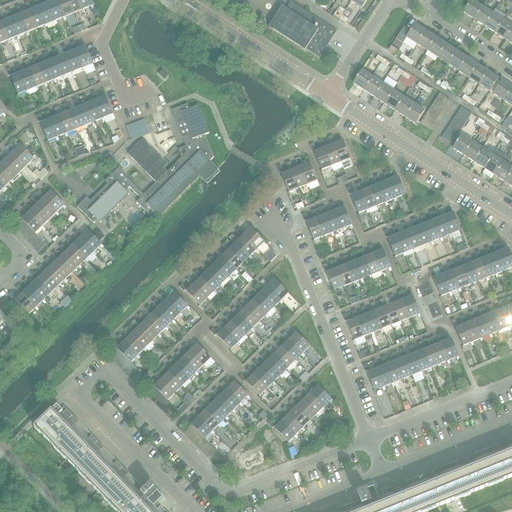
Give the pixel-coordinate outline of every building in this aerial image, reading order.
[(58,0),(53,0),(48,2),(55,20),(65,16),(58,0)] [(68,0),(58,0),(65,16),(74,12),(68,0)] [(79,0),(68,0),(74,12),(83,9),(79,0)] [(90,0),(79,0),(83,9),(93,5),(90,0)] [(351,0),(351,1),(361,8),(366,0),(351,0)] [(470,0),(463,12),(474,19),(482,6),(472,0),(470,0)] [(328,45),(337,31),(291,1),(286,8),(282,5),(268,27),(304,51),(305,49),(319,58),(328,45)] [(48,2),(39,6),(46,24),(55,20),(48,2)] [(39,6),(30,10),(37,28),(46,24),(39,6)] [(482,6),(474,19),(484,26),(492,13),(482,6)] [(30,10),(20,13),(28,31),(37,28),(30,10)] [(20,13),(11,17),(18,35),(28,31),(20,13)] [(492,13),(484,26),(494,32),(502,20),(492,13)] [(11,17),(2,21),(9,39),(18,35),(11,17)] [(511,25),(502,20),(494,32),(504,39),(511,27),(511,25)] [(2,21),(0,21),(0,42),(9,39),(2,21)] [(417,44),(426,31),(415,24),(411,30),(404,26),(396,38),(403,43),(407,37),(417,44)] [(426,31),(417,44),(427,51),(436,37),(426,31)] [(436,37),(427,51),(438,57),(446,44),(436,37)] [(446,44),(438,57),(448,64),(457,51),(446,44)] [(85,46),(75,50),(83,68),(92,64),(85,46)] [(395,54),(397,50),(391,46),(388,50),(395,54)] [(75,50),(66,54),(74,72),(83,68),(75,50)] [(457,51),(448,64),(458,71),(467,57),(457,51)] [(66,54),(57,57),(64,75),(74,72),(66,54)] [(57,57),(48,61),(55,79),(64,75),(57,57)] [(467,57),(458,71),(469,78),(477,64),(467,57)] [(48,61),(39,65),(46,83),(55,79),(48,61)] [(477,64),(469,78),(479,84),(488,71),(477,64)] [(39,65),(29,69),(37,87),(46,83),(39,65)] [(29,69),(20,72),(28,90),(37,87),(29,69)] [(353,83),(363,90),(372,76),(362,69),(353,83)] [(164,80),(168,76),(163,70),(159,74),(164,80)] [(488,71),(479,84),(490,91),(498,78),(488,71)] [(28,90),(20,72),(11,76),(18,94),(28,90)] [(372,76),(363,90),(374,97),(383,83),(372,76)] [(493,93),(503,100),(511,87),(511,86),(501,80),(493,93)] [(383,83),(374,97),(384,103),(393,90),(383,83)] [(511,87),(503,100),(511,106),(511,87)] [(393,90),(384,103),(394,110),(403,97),(393,90)] [(439,93),(436,98),(446,104),(449,99),(439,93)] [(105,96),(96,100),(103,118),(113,114),(105,96)] [(403,97),(394,110),(405,117),(414,103),(403,97)] [(436,98),(433,103),(443,109),(446,104),(436,98)] [(96,100),(87,104),(94,121),(103,118),(96,100)] [(158,217),(199,176),(204,182),(217,168),(209,160),(213,156),(204,134),(208,132),(197,105),(189,108),(187,103),(171,109),(176,121),(181,135),(187,150),(176,161),(166,171),(155,182),(145,192),(143,194),(141,197),(136,202),(142,208),(146,204),(155,214),(158,217)] [(414,103),(405,117),(416,124),(424,110),(414,103)] [(433,103),(430,108),(440,114),(443,109),(433,103)] [(87,104),(77,107),(85,125),(94,121),(87,104)] [(77,107),(68,111),(75,129),(85,125),(77,107)] [(461,107),(458,112),(468,119),(471,113),(461,107)] [(430,108),(426,113),(436,119),(440,114),(430,108)] [(68,111),(59,115),(66,133),(75,129),(68,111)] [(458,112),(455,117),(465,124),(468,119),(458,112)] [(426,113),(423,118),(433,124),(436,119),(426,113)] [(59,115),(50,119),(57,137),(66,133),(59,115)] [(455,117),(451,122),(461,129),(465,124),(455,117)] [(433,124),(423,118),(420,123),(430,129),(433,124)] [(57,137),(50,119),(40,123),(47,141),(57,137)] [(150,133),(144,119),(125,126),(131,140),(150,133)] [(451,122),(448,127),(458,134),(461,129),(451,122)] [(448,127),(445,132),(455,139),(458,134),(448,127)] [(455,139),(445,132),(441,137),(452,144),(455,139)] [(452,148),(463,155),(472,141),(461,134),(452,148)] [(163,168),(167,164),(142,139),(127,154),(155,182),(166,171),(163,168)] [(353,165),(342,140),(333,144),(340,161),(343,169),(353,165)] [(472,141),(463,155),(473,161),(482,148),(472,141)] [(333,144),(324,147),(331,165),(340,161),(333,144)] [(21,145),(14,152),(27,166),(34,159),(21,145)] [(331,165),(324,147),(314,151),(321,169),(331,165)] [(482,148),(473,161),(484,168),(493,155),(482,148)] [(494,175),(503,162),(506,157),(496,150),(493,155),(484,168),(494,175)] [(14,152),(6,159),(20,173),(27,166),(14,152)] [(6,159),(0,164),(0,166),(12,180),(20,173),(6,159)] [(310,162),(300,166),(308,184),(317,180),(310,162)] [(511,167),(503,162),(494,175),(505,182),(511,170),(511,167)] [(0,166),(0,182),(5,187),(12,180),(0,166)] [(300,166),(291,170),(298,188),(308,184),(300,166)] [(143,194),(122,172),(123,170),(120,167),(115,172),(112,174),(105,181),(107,183),(90,200),(87,203),(83,200),(78,205),(77,206),(93,222),(97,218),(100,222),(129,193),(126,190),(130,186),(141,197),(143,194)] [(298,188),(291,170),(282,174),(289,191),(298,188)] [(398,176),(389,180),(396,198),(406,194),(398,176)] [(389,180),(379,184),(387,202),(396,198),(389,180)] [(379,184),(370,187),(377,205),(387,202),(379,184)] [(370,187),(361,191),(368,209),(377,205),(370,187)] [(51,191),(43,198),(57,212),(64,205),(51,191)] [(368,209),(361,191),(351,195),(359,213),(368,209)] [(43,198),(36,205),(50,219),(57,212),(43,198)] [(5,202),(0,206),(0,213),(1,214),(9,206),(5,202)] [(155,214),(146,204),(142,208),(152,217),(155,214)] [(36,205),(29,212),(43,226),(50,219),(36,205)] [(344,206),(335,210),(342,228),(352,224),(344,206)] [(335,210),(325,214),(333,232),(342,228),(335,210)] [(34,232),(35,233),(43,226),(29,212),(21,219),(22,220),(26,224),(30,228),(34,232)] [(454,212),(444,215),(451,233),(453,238),(460,235),(459,231),(461,230),(454,212)] [(325,214),(316,218),(323,236),(333,232),(325,214)] [(444,215),(435,219),(442,237),(451,233),(444,215)] [(323,236),(316,218),(307,222),(314,240),(323,236)] [(435,219),(426,223),(433,241),(442,237),(435,219)] [(14,228),(18,232),(26,224),(22,220),(14,228)] [(426,223),(416,227),(424,245),(433,241),(426,223)] [(26,224),(18,232),(22,236),(30,228),(26,224)] [(251,227),(243,235),(257,248),(264,241),(251,227)] [(416,227),(407,230),(414,248),(424,245),(416,227)] [(30,228),(22,236),(26,240),(34,232),(30,228)] [(88,230),(81,237),(94,251),(102,244),(88,230)] [(407,230),(398,234),(405,252),(414,248),(407,230)] [(34,232),(26,240),(30,245),(38,236),(35,233),(34,232)] [(405,252),(398,234),(388,238),(392,248),(395,256),(405,252)] [(243,235),(236,242),(250,256),(257,248),(243,235)] [(38,236),(30,245),(34,249),(42,241),(38,236)] [(81,237),(74,244),(87,258),(94,251),(81,237)] [(42,241),(34,249),(38,253),(43,248),(46,245),(42,241)] [(236,242),(229,249),(243,263),(250,256),(236,242)] [(466,243),(456,246),(459,252),(468,248),(466,243)] [(74,244),(66,251),(80,265),(87,258),(74,244)] [(511,256),(508,248),(499,252),(506,269),(511,266),(511,256)] [(229,249),(222,256),(236,270),(243,263),(229,249)] [(383,249),(373,253),(381,271),(390,267),(383,249)] [(277,255),(272,250),(265,257),(270,262),(277,255)] [(66,251),(59,258),(72,272),(80,265),(66,251)] [(499,252),(490,255),(497,273),(506,269),(499,252)] [(381,271),(373,253),(364,257),(372,275),(381,271)] [(490,255),(481,259),(488,277),(497,273),(490,255)] [(222,256),(215,263),(228,277),(236,270),(222,256)] [(364,257),(355,261),(362,279),(372,275),(364,257)] [(59,258),(52,265),(65,279),(72,272),(59,258)] [(481,259),(471,263),(478,281),(488,277),(481,259)] [(355,261),(346,265),(353,283),(362,279),(355,261)] [(221,284),(228,277),(215,263),(208,270),(221,284)] [(471,263),(462,267),(469,284),(478,281),(471,263)] [(52,265),(45,272),(58,286),(65,279),(52,265)] [(346,265),(336,268),(344,286),(353,283),(346,265)] [(462,267),(453,270),(460,288),(469,284),(462,267)] [(344,286),(336,268),(327,272),(334,290),(344,286)] [(214,291),(221,284),(208,270),(201,277),(214,291)] [(453,270),(444,274),(451,292),(460,288),(453,270)] [(45,272),(37,279),(51,293),(58,286),(45,272)] [(451,292),(444,274),(434,278),(441,296),(451,292)] [(201,277),(193,284),(207,298),(214,291),(201,277)] [(37,279),(30,286),(44,300),(51,293),(37,279)] [(275,279),(267,286),(281,300),(288,293),(275,279)] [(207,298),(193,284),(186,291),(200,305),(207,298)] [(30,286),(23,293),(36,307),(44,300),(30,286)] [(267,286),(260,293),(274,307),(281,300),(267,286)] [(174,292),(167,299),(180,313),(188,306),(174,292)] [(36,307),(23,293),(16,300),(29,314),(36,307)] [(260,293),(253,300),(267,314),(274,307),(260,293)] [(413,295),(403,299),(410,317),(420,313),(413,295)] [(167,299),(160,306),(173,320),(180,313),(167,299)] [(403,299),(394,302),(401,320),(410,317),(403,299)] [(253,300),(246,307),(259,321),(267,314),(253,300)] [(394,302),(384,306),(392,324),(401,320),(394,302)] [(511,306),(511,305),(502,308),(509,326),(511,324),(511,306)] [(160,306),(153,313),(166,327),(173,320),(160,306)] [(384,306),(375,310),(383,328),(392,324),(384,306)] [(246,307),(239,314),(252,328),(259,321),(246,307)] [(502,308),(493,312),(500,330),(509,326),(502,308)] [(375,310),(366,314),(373,332),(383,328),(375,310)] [(493,312),(484,316),(491,334),(500,330),(493,312)] [(153,313),(145,320),(159,334),(166,327),(153,313)] [(239,314),(232,321),(245,335),(252,328),(239,314)] [(366,314),(357,317),(364,335),(373,332),(366,314)] [(484,316),(474,320),(482,337),(491,334),(484,316)] [(364,335),(357,317),(347,321),(355,339),(364,335)] [(145,320),(138,327),(152,341),(159,334),(145,320)] [(474,320),(465,323),(472,341),(482,337),(474,320)] [(232,321),(224,328),(238,342),(245,335),(232,321)] [(472,341),(465,323),(456,327),(463,345),(472,341)] [(138,327),(131,334),(145,348),(152,341),(138,327)] [(238,342),(224,328),(217,335),(231,349),(238,342)] [(296,332),(289,339),(302,353),(310,346),(296,332)] [(131,334),(124,341),(138,355),(145,348),(131,334)] [(452,338),(442,342),(449,360),(459,356),(452,338)] [(289,339),(282,346),(295,360),(302,353),(289,339)] [(117,348),(117,349),(121,353),(125,357),(129,361),(130,362),(138,355),(124,341),(117,348)] [(442,342),(433,346),(440,364),(449,360),(442,342)] [(197,344),(190,351),(203,365),(211,357),(197,344)] [(282,346),(274,353),(288,367),(295,360),(282,346)] [(433,346),(424,349),(431,367),(440,364),(433,346)] [(109,357),(113,362),(121,353),(117,349),(109,357)] [(424,349),(414,353),(421,371),(431,367),(424,349)] [(190,351),(183,358),(196,372),(203,365),(190,351)] [(121,353),(113,362),(117,366),(125,357),(121,353)] [(274,353),(267,360),(281,374),(288,367),(274,353)] [(414,353),(405,357),(412,375),(421,371),(414,353)] [(125,357),(117,366),(121,370),(129,361),(125,357)] [(405,357),(396,361),(403,378),(412,375),(405,357)] [(183,358),(176,365),(189,379),(196,372),(183,358)] [(267,360),(260,367),(274,381),(281,374),(267,360)] [(129,361),(121,370),(125,374),(134,366),(130,362),(129,361)] [(396,361),(387,364),(394,382),(403,378),(396,361)] [(387,364),(377,368),(385,386),(394,382),(387,364)] [(176,365),(168,372),(182,386),(189,379),(176,365)] [(134,366),(125,374),(129,378),(138,370),(134,366)] [(260,367),(253,374),(267,388),(274,381),(260,367)] [(385,386),(377,368),(368,372),(375,390),(385,386)] [(138,370),(129,378),(133,382),(142,374),(138,370)] [(168,372),(161,379),(175,393),(182,386),(168,372)] [(267,388),(253,374),(246,382),(259,396),(267,388)] [(154,386),(154,387),(158,391),(163,395),(167,399),(167,400),(175,393),(161,379),(154,386)] [(235,381),(227,389),(241,402),(248,395),(235,381)] [(313,390),(310,393),(324,406),(331,399),(317,385),(313,390)] [(146,395),(150,399),(158,391),(154,387),(146,395)] [(227,389),(220,396),(234,409),(241,402),(227,389)] [(158,391),(150,399),(154,404),(163,395),(158,391)] [(188,393),(184,397),(184,400),(184,401),(186,399),(190,403),(194,400),(188,393)] [(310,393),(303,400),(317,413),(324,406),(310,393)] [(163,395),(154,404),(158,408),(167,399),(163,395)] [(220,396),(213,403),(227,416),(234,409),(220,396)] [(167,399),(158,408),(162,412),(171,404),(167,400),(167,399)] [(303,400),(296,407),(310,420),(317,413),(303,400)] [(407,400),(402,402),(405,410),(410,408),(407,400)] [(184,403),(177,410),(179,412),(181,414),(188,407),(184,403)] [(213,403),(206,410),(220,423),(227,416),(213,403)] [(171,404),(162,412),(166,416),(175,408),(171,404)] [(52,410),(35,427),(117,511),(423,511),(463,496),(511,476),(511,438),(381,491),(383,495),(380,496),(378,497),(376,493),(373,485),(356,492),(359,500),(328,511),(166,511),(160,506),(157,509),(153,505),(157,502),(162,496),(150,483),(144,489),(135,480),(64,407),(56,414),(52,410)] [(296,407),(289,414),(302,427),(310,420),(296,407)] [(175,408),(166,416),(170,420),(179,412),(177,410),(175,408)] [(206,410),(199,417),(212,430),(220,423),(206,410)] [(267,415),(262,411),(258,415),(262,420),(267,415)] [(289,414),(282,421),(295,434),(302,427),(289,414)] [(192,424),(196,428),(200,433),(204,437),(205,438),(212,430),(199,417),(192,424)] [(295,434),(282,421),(275,428),(275,429),(288,442),(295,434)] [(183,433),(188,437),(196,428),(192,424),(183,433)] [(196,428),(188,437),(192,441),(200,433),(196,428)] [(200,433),(192,441),(196,445),(204,437),(200,433)] [(204,437),(196,445),(200,449),(208,441),(205,438),(204,437)] [(208,441),(200,449),(204,454),(212,445),(208,441)] [(212,445),(204,454),(208,458),(217,449),(212,445)]
